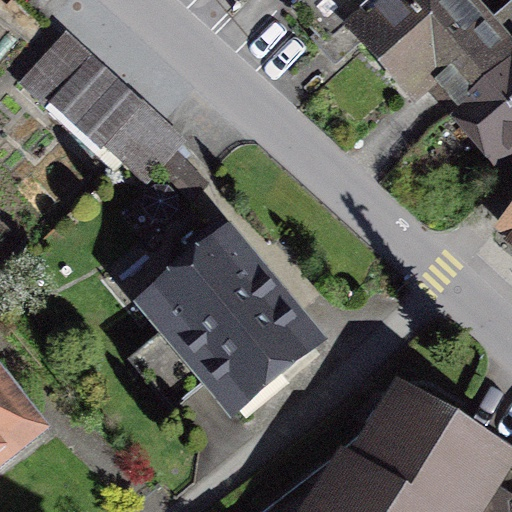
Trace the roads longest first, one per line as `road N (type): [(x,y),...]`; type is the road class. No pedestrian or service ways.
road 1 (residential): [(136,0),(444,276)]
road 2 (residential): [(194,511),(247,476),(444,276)]
